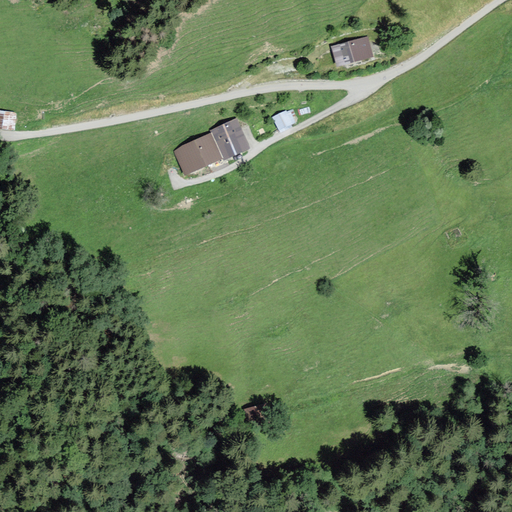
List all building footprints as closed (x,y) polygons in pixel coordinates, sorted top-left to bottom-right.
[(365,40),(329,48),(333,65),(369,57),(365,40)] [(11,112),(0,110),(0,123),(9,125),(11,112)] [(285,112),(271,120),(276,130),(290,123),(285,112)] [(235,120),(209,131),(221,159),(247,149),(235,120)] [(219,159),(208,134),(172,149),(183,174),(219,159)]
